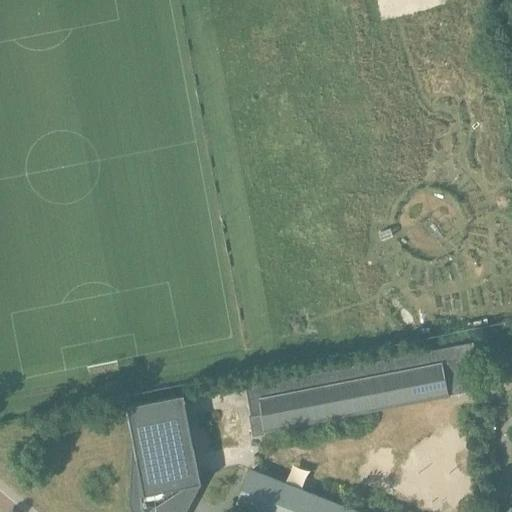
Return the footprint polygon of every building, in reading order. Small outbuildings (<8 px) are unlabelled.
[(486,340),(266,383),(245,387),(250,414),(262,411),(266,430),(476,389),(484,351),(486,351),(488,343),(485,343),(486,340)] [(185,511),(200,483),(183,394),(125,406),(131,439),(128,501),(128,503),(128,506),(129,508),(130,510),(131,511),(185,511)] [(260,414),(248,417),(252,436),(264,434),(260,414)] [(305,511),(312,496),(309,495),(249,471),(235,507),(249,511),(305,511)] [(305,511),(341,511),(343,508),(312,496),(305,511)]
